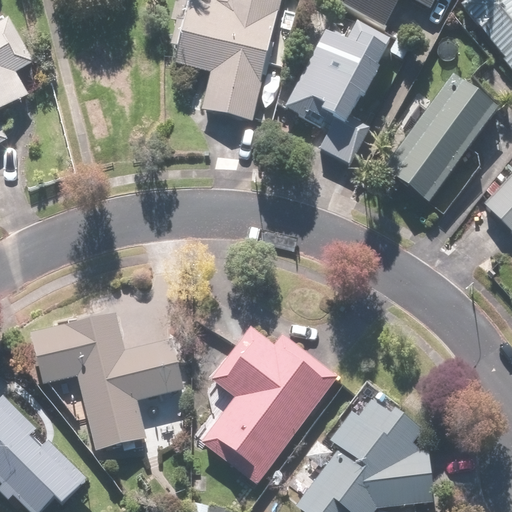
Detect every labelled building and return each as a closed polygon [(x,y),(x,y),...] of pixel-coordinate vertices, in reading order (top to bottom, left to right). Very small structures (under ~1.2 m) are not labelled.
[(281,0),(189,0),(175,62),(210,71),(202,109),(253,121),(262,82),(261,82),(278,11),(279,11),(281,0)] [(314,0),(375,34),(393,0),(400,0),(426,14),(433,0),(314,0)] [(511,0),(469,0),(456,11),(511,78),(511,0)] [(0,147),(3,146),(0,140),(0,116),(26,100),(12,77),(28,67),(1,24),(0,24),(0,147)] [(336,48),(316,37),(279,106),(322,129),(307,158),(343,178),(366,135),(344,123),(382,52),(345,32),(336,48)] [(480,169),(462,156),(491,118),(445,84),(373,180),(418,215),(429,201),(446,214),(480,169)] [(511,187),(507,183),(480,210),(511,240),(511,187)] [(111,319),(23,341),(36,393),(44,391),(59,408),(81,418),(91,458),(143,445),(134,409),(178,398),(165,347),(121,358),(111,319)] [(257,487),(332,384),(274,342),(266,352),(244,335),(203,391),(226,408),(199,444),(257,487)] [(400,411),(364,383),(301,463),(317,476),(288,511),(385,511),(427,509),(422,457),(417,457),(409,451),(417,439),(392,421),(400,411)] [(56,511),(80,486),(0,413),(0,497),(16,511),(41,511),(43,509),(46,511),(56,511)]
